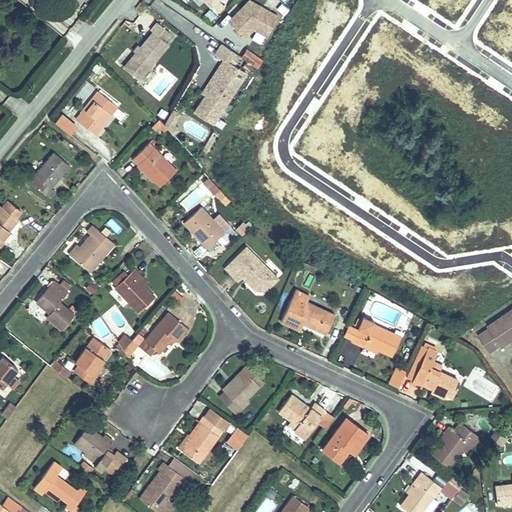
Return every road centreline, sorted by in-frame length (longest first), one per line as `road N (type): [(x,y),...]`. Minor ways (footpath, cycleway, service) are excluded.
road 1 (residential): [(374,0),(283,138),(287,161),(439,264),(511,261)]
road 2 (residential): [(0,306),(103,181),(233,329)]
road 3 (residential): [(233,329),(415,417),(348,511)]
road 4 (residential): [(121,0),(0,151)]
road 5 (residential): [(233,329),(192,384),(139,412)]
